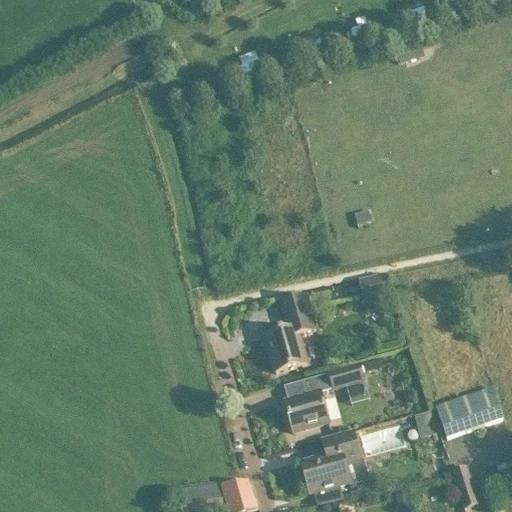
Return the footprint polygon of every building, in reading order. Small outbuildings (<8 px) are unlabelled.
[(359,282),(364,306),(392,300),(387,276),(359,282)] [(281,303),(285,316),(289,330),(265,337),(276,375),(306,367),(297,337),(319,331),(308,295),(281,303)] [(329,373),(335,393),(366,384),(360,365),(329,373)] [(437,410),(448,441),(504,422),(493,391),(437,410)] [(320,394),(303,399),(284,404),(293,435),(329,425),(320,394)] [(414,419),(418,432),(434,427),(431,415),(414,419)] [(326,458),(301,466),(310,496),(329,491),(332,490),(337,506),(345,504),(341,492),(370,483),(364,462),(361,463),(353,433),(322,442),(326,458)] [(438,438),(428,441),(431,452),(441,450),(438,438)] [(450,474),(454,486),(462,511),(477,506),(465,469),(450,474)] [(182,511),(192,511),(228,507),(223,490),(221,482),(177,488),(180,507),(182,506),(182,511)] [(223,490),(228,507),(229,511),(257,511),(259,511),(250,482),(223,490)] [(450,485),(446,488),(447,493),(451,495),(455,492),(454,487),(450,485)] [(395,496),(398,511),(410,509),(408,494),(395,496)]
